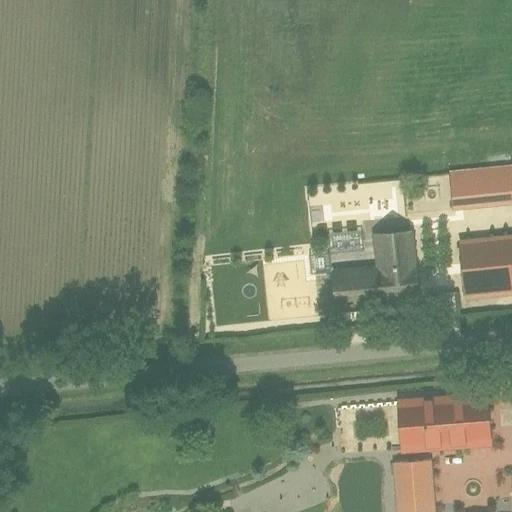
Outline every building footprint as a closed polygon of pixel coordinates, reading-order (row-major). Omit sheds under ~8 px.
[(511,168),(450,173),(453,213),(511,208),(511,168)] [(368,251),(367,231),(334,233),(335,253),(368,251)] [(334,271),(338,321),(428,313),(421,233),(376,237),(379,267),(334,271)] [(511,239),(458,244),(463,301),(511,296),(511,239)] [(316,271),(334,270),(333,254),(315,255),(316,271)] [(496,396),(399,404),(403,455),(500,448),(496,396)] [(439,511),(435,459),(395,462),(399,511),(439,511)]
